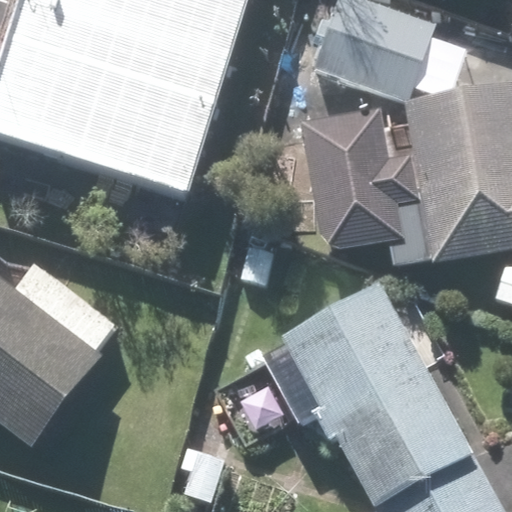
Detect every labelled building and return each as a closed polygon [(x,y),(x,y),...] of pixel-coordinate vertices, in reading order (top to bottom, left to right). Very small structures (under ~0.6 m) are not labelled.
[(247,0),(0,0),(0,166),(171,224),(247,0)] [(335,0),(309,81),(405,113),(431,32),(335,0)] [(384,255),(388,280),(511,260),(511,99),(299,133),(320,265),(384,255)] [(0,423),(31,447),(102,356),(95,350),(115,325),(34,263),(15,287),(0,274),(0,423)] [(495,511),(378,297),(284,349),(373,511),(495,511)]
